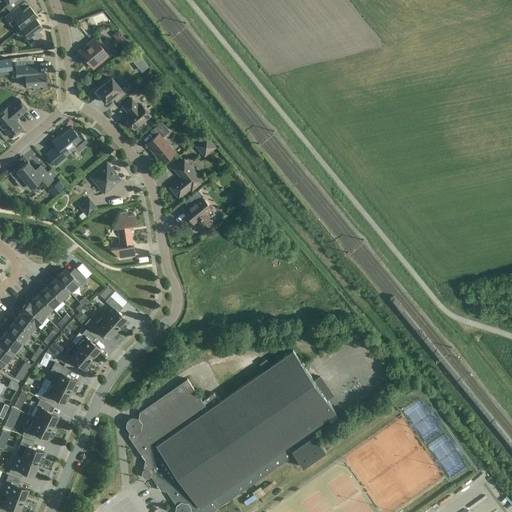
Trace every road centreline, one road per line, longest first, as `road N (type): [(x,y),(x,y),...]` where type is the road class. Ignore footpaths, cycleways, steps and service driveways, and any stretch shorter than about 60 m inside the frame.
road 1 (residential): [(168,322),(177,298),(147,177),(100,118),(72,104)]
road 2 (unclassified): [(49,511),(105,384),(168,322)]
